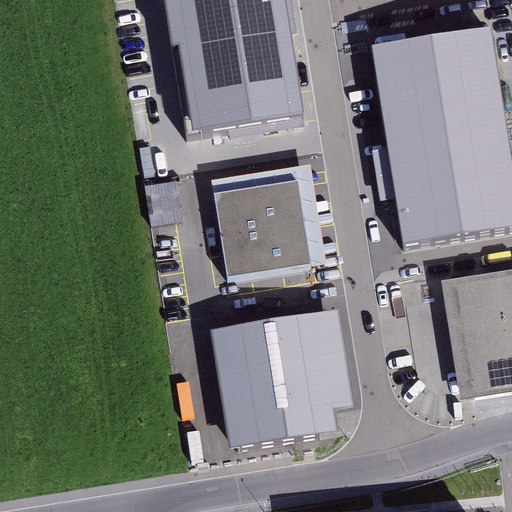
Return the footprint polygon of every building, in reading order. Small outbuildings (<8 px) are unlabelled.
[(304,125),(283,0),(163,0),(186,143),(304,125)] [(511,164),(493,34),(369,52),(398,248),(511,231),(511,164)] [(328,284),(310,174),(202,191),(220,301),(328,284)] [(511,270),(373,290),(393,431),(511,408),(511,270)] [(334,445),(314,311),(172,332),(192,466),(334,445)]
